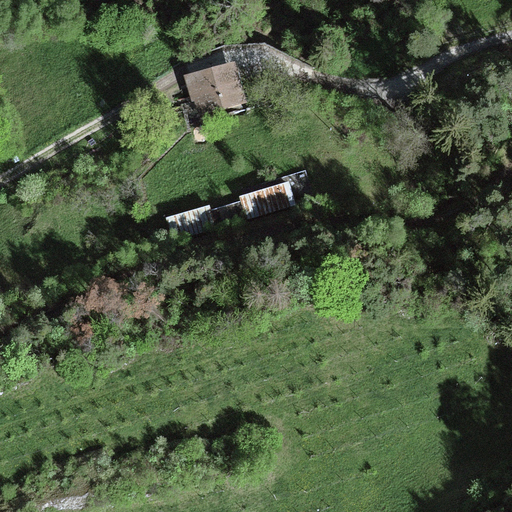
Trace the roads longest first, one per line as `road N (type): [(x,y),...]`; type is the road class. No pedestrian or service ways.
road 1 (track): [(0,187),(214,62),(273,62),(347,94),(407,94),(466,55),(511,44)]
road 2 (track): [(0,332),(304,232)]
